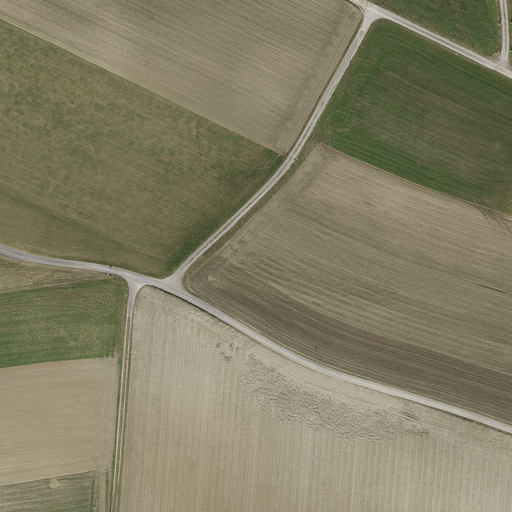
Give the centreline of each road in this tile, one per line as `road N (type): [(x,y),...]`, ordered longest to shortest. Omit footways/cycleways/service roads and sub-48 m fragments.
road 1 (residential): [(511,430),(331,372),(168,286),(0,249)]
road 2 (track): [(168,286),(291,164),(374,11)]
road 3 (track): [(114,511),(132,277)]
road 4 (track): [(351,0),(500,69)]
